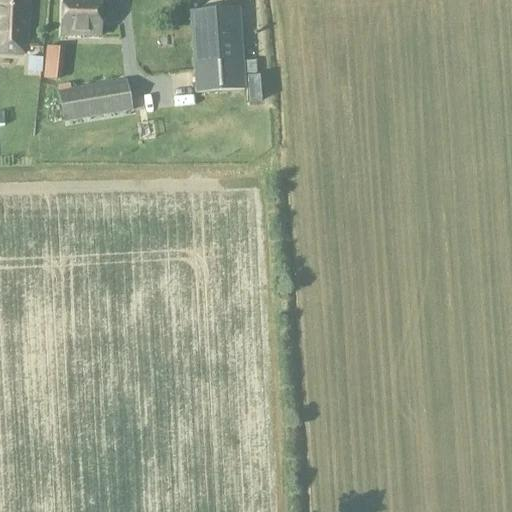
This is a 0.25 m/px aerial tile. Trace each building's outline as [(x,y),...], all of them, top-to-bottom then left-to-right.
[(0,0),(0,53),(24,55),(27,0),(0,0)] [(101,0),(61,0),(60,36),(100,37),(101,0)] [(294,0),(297,66),(323,65),(320,0),(294,0)] [(190,13),(195,94),(243,91),(238,10),(190,13)] [(29,59),(27,59),(26,73),(40,74),(41,59),(29,59)] [(131,111),(126,86),(59,98),(64,123),(131,111)]
